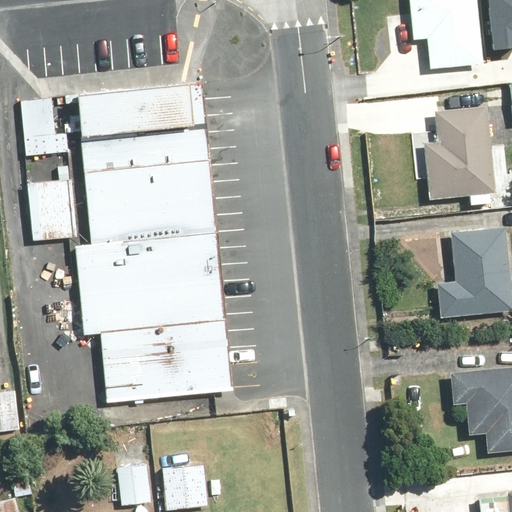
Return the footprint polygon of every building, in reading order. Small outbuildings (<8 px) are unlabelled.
[(488,67),(482,0),(414,0),(418,41),(433,40),(436,72),(488,67)] [(511,0),(489,0),(493,45),(511,43),(511,0)] [(111,407),(236,394),(203,85),(76,99),(92,247),(75,249),(85,340),(103,338),(111,407)] [(61,97),(25,101),(31,159),(73,154),(71,135),(59,136),(56,112),(63,111),(61,97)] [(501,195),(493,105),(439,110),(442,143),(431,144),(436,201),(501,195)] [(83,236),(74,167),(62,169),(63,180),(43,182),(41,169),(28,171),(37,242),(83,236)] [(511,311),(511,259),(509,229),(456,235),(461,284),(443,286),(447,319),(511,311)] [(511,372),(456,374),(457,406),(472,405),(473,436),(492,436),(492,453),(511,452),(511,372)] [(20,391),(0,392),(0,432),(23,430),(20,391)] [(205,464),(166,468),(171,511),(211,506),(205,464)] [(156,503),(153,465),(124,466),(126,505),(156,503)] [(0,511),(21,511),(17,497),(0,502),(0,511)]
